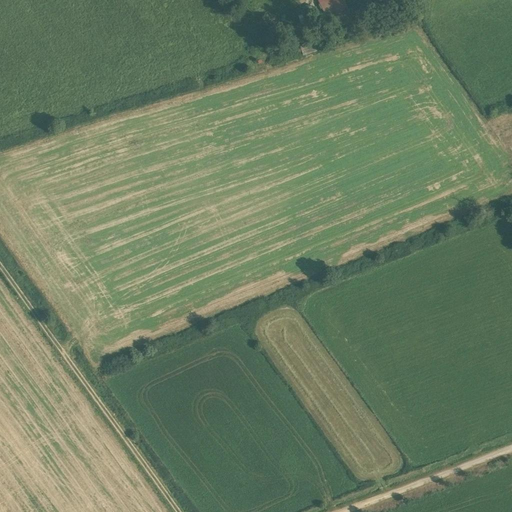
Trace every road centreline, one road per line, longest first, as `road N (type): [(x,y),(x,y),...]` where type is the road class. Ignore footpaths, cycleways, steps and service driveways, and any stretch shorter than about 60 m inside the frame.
road 1 (track): [(0,264),(178,511)]
road 2 (track): [(347,511),(511,449)]
